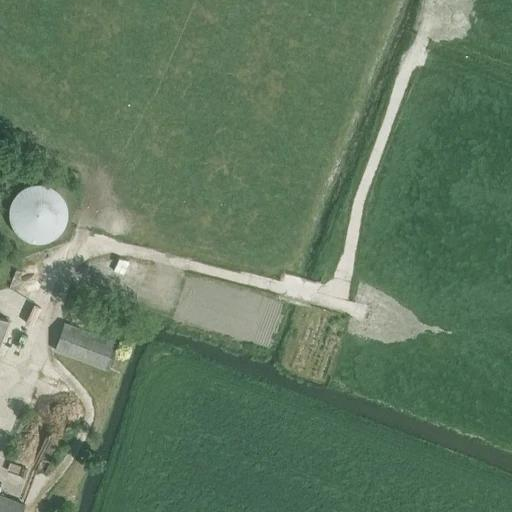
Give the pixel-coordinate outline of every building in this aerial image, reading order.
[(68,220),(68,219),(67,215),(66,209),(64,205),(61,202),(57,199),(53,197),(49,195),(44,195),(39,195),(34,197),(27,202),(24,205),(22,210),(21,215),(20,220),(22,228),(27,235),(30,238),(35,241),(39,242),(44,243),(49,242),(53,241),(60,236),(64,232),(66,228),(67,225),(68,220)] [(153,273),(159,258),(144,252),(138,267),(153,273)] [(0,344),(9,320),(0,316),(0,344)] [(65,323),(55,351),(109,371),(119,342),(65,323)] [(58,364),(44,370),(49,381),(63,375),(58,364)] [(33,419),(42,399),(32,394),(23,415),(33,419)] [(59,511),(64,499),(45,491),(37,511),(59,511)] [(0,511),(21,511),(25,504),(0,494),(0,511)]
